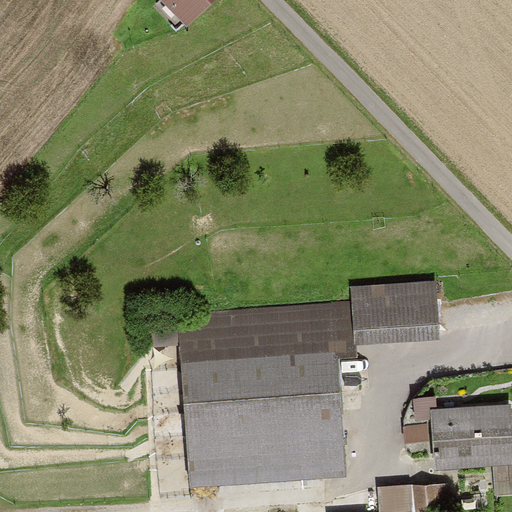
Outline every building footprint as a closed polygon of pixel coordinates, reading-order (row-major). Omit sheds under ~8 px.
[(160,0),(185,24),(208,0),(160,0)] [(352,302),(355,339),(439,333),(435,281),(351,287),(352,302)] [(352,302),(180,315),(182,340),(193,481),(345,469),(336,353),(356,351),(355,339),(352,302)] [(151,343),(182,340),(180,315),(149,318),(151,343)] [(403,441),(434,439),(433,408),(432,396),(414,397),(415,421),(402,422),(403,441)] [(506,404),(433,408),(434,439),(436,462),(509,458),(508,426),(506,404)] [(411,485),(413,508),(448,506),(446,482),(411,485)] [(411,485),(377,487),(378,511),(413,511),(413,508),(411,485)]
